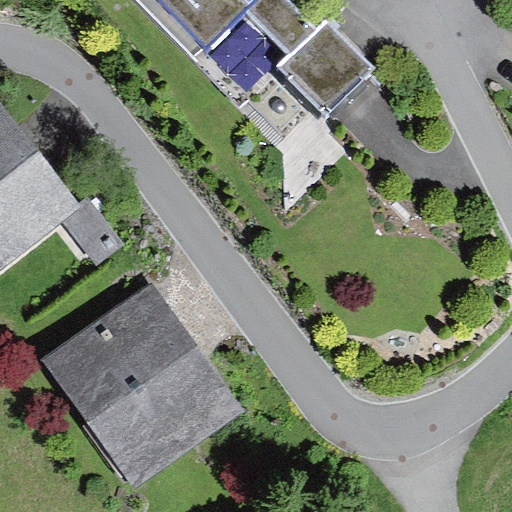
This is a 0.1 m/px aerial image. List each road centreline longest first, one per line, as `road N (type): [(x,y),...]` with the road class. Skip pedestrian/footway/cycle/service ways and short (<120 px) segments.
road 1 (residential): [(0,47),(76,76),(335,414),(371,431),(399,429),(440,418),(511,367)]
road 2 (residential): [(511,192),(429,18)]
